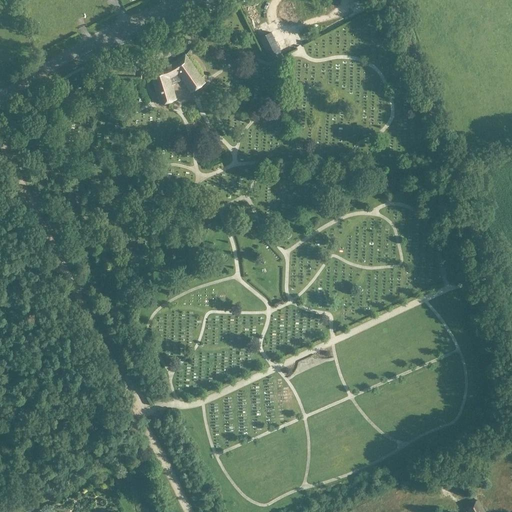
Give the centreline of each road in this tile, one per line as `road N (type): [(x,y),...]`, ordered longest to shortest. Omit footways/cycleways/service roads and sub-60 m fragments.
road 1 (track): [(186,511),(0,141)]
road 2 (track): [(511,324),(394,0)]
road 3 (track): [(140,418),(203,402),(450,286)]
road 4 (tertiary): [(0,97),(182,0)]
road 5 (unknown): [(0,510),(150,440)]
